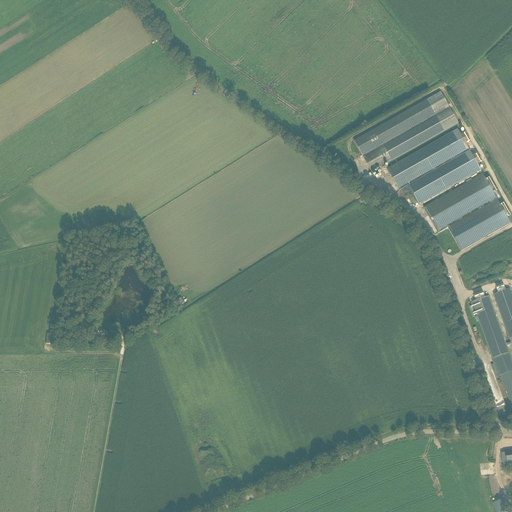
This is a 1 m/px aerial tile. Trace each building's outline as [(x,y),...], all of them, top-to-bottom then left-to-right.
[(354,141),(371,172),(458,123),(440,92),(354,141)] [(481,170),(477,164),(466,143),(470,141),(465,133),(461,135),(458,129),(387,169),(399,191),(408,186),(419,205),(481,170)] [(511,223),(494,193),(497,192),(489,179),(486,180),(483,174),(424,208),(438,234),(448,228),(461,251),(511,223)] [(504,323),(511,342),(511,344),(511,296),(509,289),(505,290),(498,293),(493,294),(504,323)] [(511,361),(509,353),(489,296),(472,302),(492,359),(495,366),(498,377),(499,378),(501,378),(511,408),(511,361)] [(511,464),(511,451),(501,453),(502,463),(507,462),(507,465),(509,465),(511,464)] [(490,470),(485,471),(485,468),(481,469),(482,476),(495,474),(494,464),(489,465),(490,470)] [(497,487),(488,491),(491,500),(501,496),(497,487)] [(491,500),(496,511),(507,511),(501,496),(491,500)]
